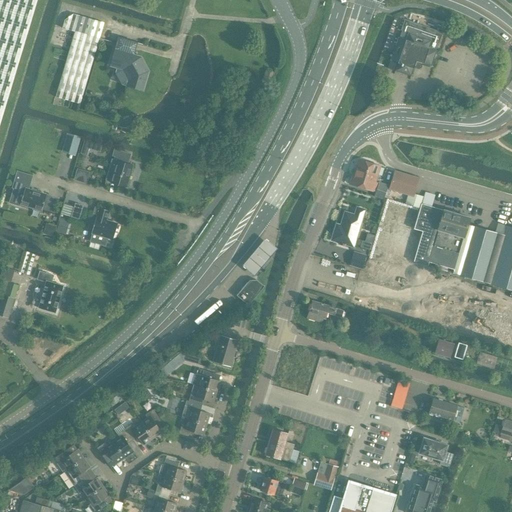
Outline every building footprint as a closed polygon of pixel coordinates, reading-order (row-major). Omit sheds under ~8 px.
[(0,0),(0,123),(37,0),(0,0)] [(104,23),(79,16),(73,14),(64,20),(62,28),(74,31),(55,97),(80,104),(104,23)] [(391,60),(390,61),(398,64),(395,71),(410,76),(411,74),(413,65),(416,68),(419,67),(421,65),(421,61),(423,62),(431,65),(437,49),(443,33),(404,20),(399,36),(391,60)] [(148,72),(141,57),(140,57),(115,50),(110,66),(123,70),(128,80),(127,86),(143,91),(148,72)] [(105,180),(110,181),(110,182),(126,187),(127,185),(128,186),(130,179),(128,179),(132,165),(128,164),(131,154),(114,149),(112,156),(115,157),(114,160),(111,159),(105,180)] [(359,160),(354,174),(353,179),(351,184),(376,192),(374,196),(383,199),(388,185),(379,182),(378,184),(375,182),(380,167),(359,160)] [(33,176),(17,171),(12,188),(19,190),(15,203),(33,208),(33,209),(40,211),(40,210),(42,211),(47,195),(28,189),(33,176)] [(394,172),(389,189),(390,189),(407,195),(413,197),(414,195),(419,179),(395,171),(394,172)] [(407,195),(405,204),(420,209),(421,204),(423,198),(423,197),(414,195),(413,197),(407,195)] [(75,203),(71,217),(79,219),(83,205),(75,203)] [(429,262),(454,270),(468,225),(470,218),(421,204),(420,209),(414,229),(423,232),(415,261),(428,265),(429,262)] [(93,234),(91,242),(106,246),(108,238),(113,240),(115,232),(117,232),(118,226),(117,226),(118,224),(106,220),(107,217),(109,211),(100,208),(100,209),(97,208),(95,214),(99,215),(98,218),(93,234)] [(352,246),(363,210),(357,208),(355,216),(345,213),(339,232),(334,231),(332,240),(352,246)] [(468,225),(454,270),(453,273),(511,290),(511,227),(507,226),(505,236),(468,225)] [(265,239),(243,265),(255,276),(278,249),(265,239)] [(361,269),(365,256),(354,252),(350,265),(361,269)] [(18,285),(11,283),(15,271),(3,268),(0,277),(0,315),(8,318),(18,285)] [(40,272),(38,279),(46,282),(39,308),(55,313),(63,286),(51,283),(53,276),(40,272)] [(263,286),(263,285),(256,280),(249,280),(247,282),(236,295),(248,305),(264,286),(263,286)] [(341,317),(343,310),(312,301),(307,318),(322,322),(323,318),(325,318),(326,313),(341,317)] [(247,329),(250,316),(243,314),(242,316),(238,315),(235,326),(247,329)] [(230,367),(238,341),(224,337),(220,350),(215,353),(212,362),(230,367)] [(458,342),(457,345),(439,340),(435,353),(443,355),(443,357),(448,358),(448,357),(449,357),(451,351),(455,352),(454,357),(462,359),(467,345),(458,342)] [(511,361),(480,352),(476,364),(511,374),(511,361)] [(198,369),(195,378),(193,385),(197,386),(215,392),(218,381),(209,378),(211,373),(198,369)] [(396,386),(407,389),(409,383),(398,380),(396,386)] [(188,402),(201,406),(203,400),(212,402),(215,392),(197,386),(194,394),(191,393),(188,402)] [(394,393),(405,396),(407,389),(396,386),(394,393)] [(392,399),(403,402),(405,396),(394,393),(392,399)] [(403,402),(392,399),(390,405),(401,409),(403,402)] [(453,420),(457,406),(433,399),(428,413),(453,420)] [(186,401),(181,417),(183,418),(187,419),(206,424),(209,414),(200,411),(201,406),(188,402),(186,401)] [(140,422),(152,439),(161,433),(155,425),(160,421),(152,409),(144,415),(146,418),(140,422)] [(206,424),(187,419),(185,426),(181,425),(178,434),(192,438),(193,432),(203,435),(206,424)] [(422,420),(420,426),(429,429),(431,423),(422,420)] [(511,422),(504,420),(500,434),(510,438),(509,441),(511,441),(511,422)] [(124,429),(132,441),(137,437),(143,445),(152,439),(140,422),(134,427),(132,424),(124,429)] [(112,442),(124,458),(133,452),(127,444),(132,441),(124,429),(116,434),(118,438),(112,442)] [(269,442),(293,449),(294,444),(286,442),(288,434),(273,429),(269,442)] [(424,438),(419,453),(441,460),(439,464),(449,467),(453,454),(446,452),(448,445),(424,438)] [(96,448),(106,462),(110,459),(114,465),(124,458),(112,442),(106,446),(104,443),(96,448)] [(293,449),(269,442),(265,455),(289,462),(293,449)] [(65,450),(53,458),(54,458),(54,459),(59,466),(63,472),(82,458),(76,449),(68,455),(65,451),(65,450)] [(161,464),(158,474),(164,476),(164,477),(182,482),(186,471),(177,468),(178,463),(176,462),(177,459),(166,455),(165,459),(163,464),(161,464)] [(82,458),(63,472),(67,478),(73,486),(84,478),(81,473),(89,468),(82,458)] [(313,485),(330,490),(338,467),(328,464),(324,475),(317,473),(313,485)] [(132,476),(130,483),(137,485),(139,478),(132,476)] [(274,492),(274,494),(274,495),(275,495),(276,495),(277,496),(278,496),(279,496),(280,496),(280,497),(281,497),(282,496),(282,495),(283,493),(283,492),(284,491),(285,487),(286,485),(286,484),(286,483),(287,483),(287,484),(288,484),(289,484),(290,484),(290,485),(289,486),(290,488),(290,489),(290,490),(290,491),(291,492),(293,493),(294,493),(294,494),(295,494),(296,494),(297,494),(297,495),(298,495),(299,495),(301,496),(302,496),(302,495),(303,494),(304,491),(305,489),(305,488),(306,487),(306,486),(307,484),(307,483),(306,483),(304,482),(303,482),(302,482),(301,481),(299,481),(297,480),(296,479),(295,479),(295,478),(294,478),(292,477),(291,477),(288,476),(287,476),(286,477),(285,477),(284,477),(284,478),(283,479),(283,480),(283,481),(284,481),(284,482),(285,482),(285,483),(283,482),(281,482),(280,481),(279,481),(278,481),(277,483),(277,484),(277,485),(276,485),(276,486),(276,488),(275,489),(275,490),(275,491),(274,492)] [(427,481),(424,480),(422,486),(416,485),(407,511),(429,511),(432,501),(435,502),(439,488),(442,480),(429,476),(427,481)] [(155,491),(169,495),(170,490),(179,492),(182,482),(164,477),(162,483),(158,482),(155,491)] [(274,494),(278,481),(264,477),(260,490),(274,494)] [(84,478),(73,486),(78,494),(81,492),(86,498),(102,487),(96,478),(88,483),(84,478)] [(389,511),(395,494),(348,479),(343,498),(334,496),(329,511),(389,511)] [(89,509),(85,511),(86,511),(95,511),(104,506),(100,501),(108,496),(102,487),(86,498),(90,504),(86,506),(89,509)] [(169,495),(155,491),(152,501),(156,502),(154,509),(164,511),(173,511),(176,504),(167,501),(169,495)] [(20,511),(59,511),(9,496),(7,505),(21,509),(20,511)] [(250,507),(265,511),(268,511),(271,506),(268,505),(268,503),(253,498),(250,507)]
